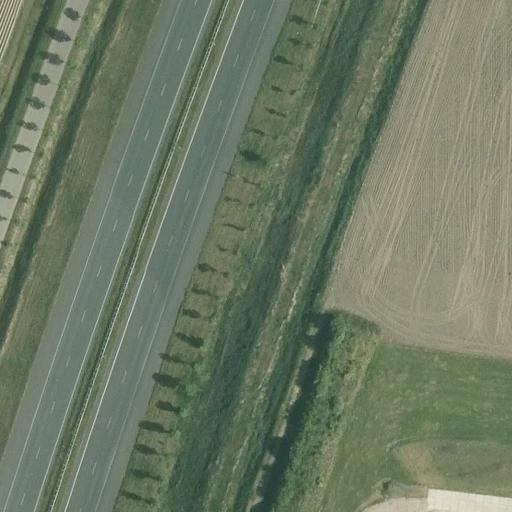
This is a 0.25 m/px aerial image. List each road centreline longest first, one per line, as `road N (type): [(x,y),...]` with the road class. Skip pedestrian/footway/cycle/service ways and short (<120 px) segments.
road 1 (motorway): [(80,511),(258,0)]
road 2 (motorway): [(195,0),(18,511)]
road 3 (unclassified): [(0,216),(78,0)]
